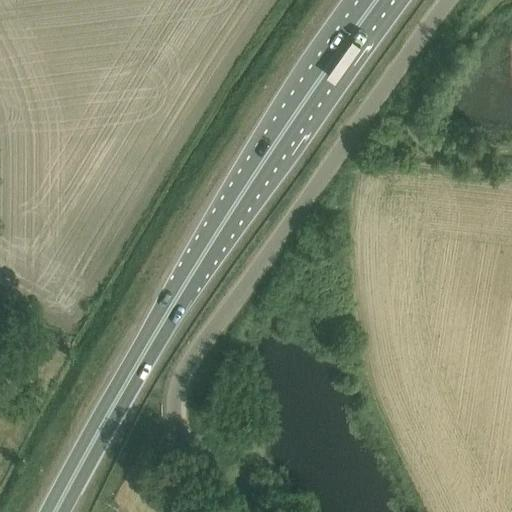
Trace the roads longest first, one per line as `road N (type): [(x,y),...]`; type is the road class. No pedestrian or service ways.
road 1 (unclassified): [(236,511),(178,443),(171,425),(175,386),(448,0)]
road 2 (trunk): [(55,511),(112,400),(246,185),(377,0)]
